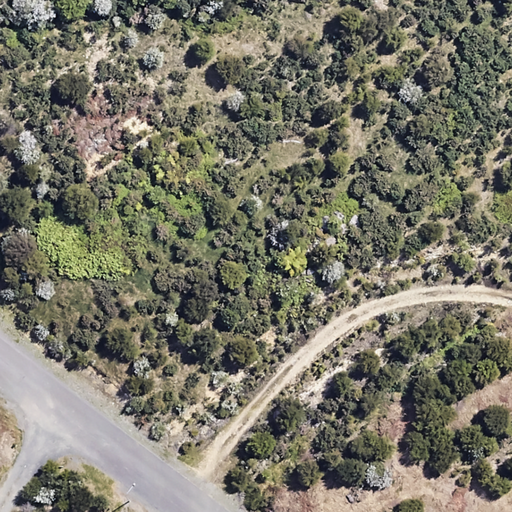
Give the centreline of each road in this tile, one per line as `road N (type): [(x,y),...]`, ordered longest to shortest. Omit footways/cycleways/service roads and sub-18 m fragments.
road 1 (residential): [(171,487),(282,361),(335,327),(396,320),(511,326)]
road 2 (unclassified): [(0,356),(171,487)]
